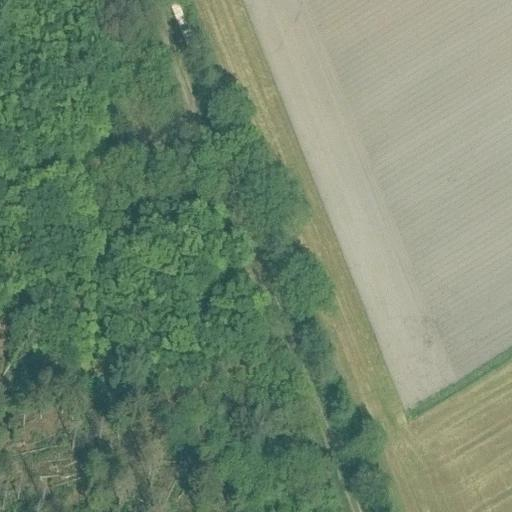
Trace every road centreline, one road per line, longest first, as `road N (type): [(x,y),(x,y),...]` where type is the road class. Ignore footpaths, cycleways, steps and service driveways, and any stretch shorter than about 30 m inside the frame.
road 1 (track): [(355,511),(206,134)]
road 2 (track): [(206,134),(153,0)]
road 3 (track): [(116,169),(0,216)]
